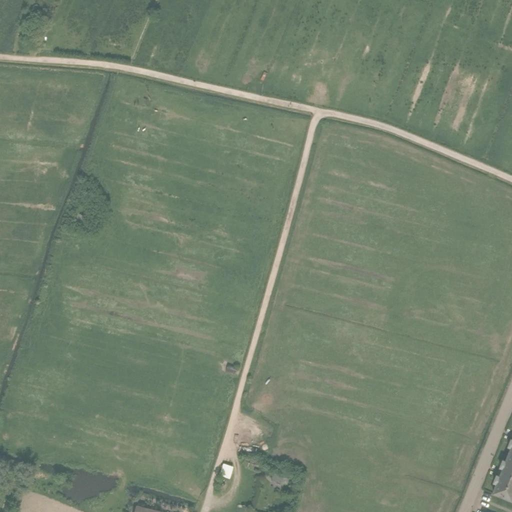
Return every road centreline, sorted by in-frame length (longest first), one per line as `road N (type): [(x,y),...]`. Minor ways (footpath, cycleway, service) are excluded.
road 1 (track): [(0,57),(109,66),(378,124),(511,178)]
road 2 (track): [(200,511),(232,426),(318,111)]
road 3 (residential): [(511,390),(462,511)]
